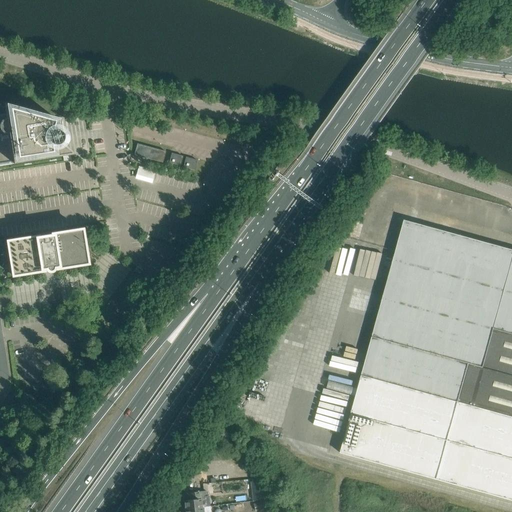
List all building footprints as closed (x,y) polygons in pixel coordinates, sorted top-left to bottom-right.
[(3,106),(3,107),(0,106),(0,166),(9,165),(9,163),(12,162),(12,164),(72,155),(59,144),(60,143),(61,142),(61,141),(62,141),(64,141),(64,140),(64,139),(64,137),(63,137),(61,137),(61,136),(60,134),(59,133),(57,132),(56,132),(59,121),(3,106)] [(134,155),(162,163),(165,152),(137,144),(134,155)] [(169,163),(180,166),(183,156),(171,153),(169,163)] [(183,167),(194,170),(197,160),(186,157),(183,167)] [(511,500),(511,249),(404,220),(340,453),(511,500)] [(42,270),(46,269),(47,271),(48,272),(50,272),(51,271),(53,270),(53,268),(56,267),(57,269),(87,264),(81,230),(51,235),(52,237),(37,239),(37,237),(7,242),(12,276),(43,271),(42,270)] [(246,490),(245,482),(204,486),(205,491),(206,491),(206,492),(209,492),(210,494),(246,490)] [(188,501),(184,501),(185,510),(202,507),(201,498),(206,497),(206,496),(206,495),(206,492),(206,491),(205,491),(204,491),(197,492),(187,493),(188,501)]
